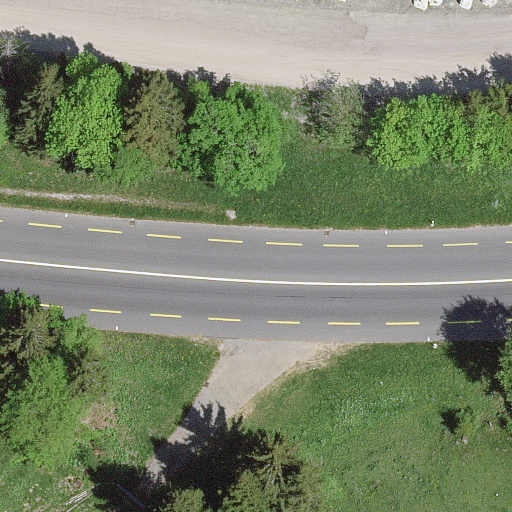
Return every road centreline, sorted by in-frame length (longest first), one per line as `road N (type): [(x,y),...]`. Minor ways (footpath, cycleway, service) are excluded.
road 1 (track): [(511,24),(459,31),(0,3)]
road 2 (primary): [(511,283),(360,290),(0,264)]
